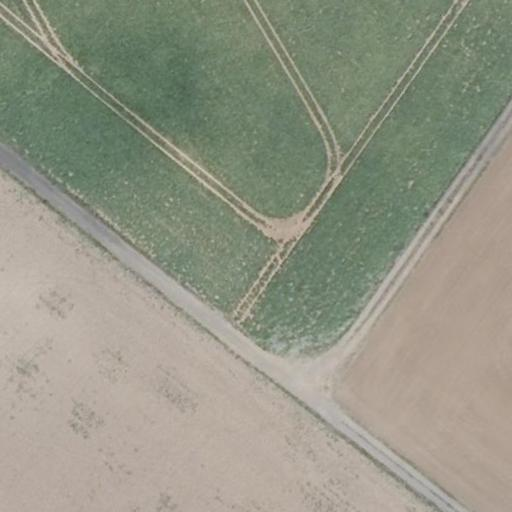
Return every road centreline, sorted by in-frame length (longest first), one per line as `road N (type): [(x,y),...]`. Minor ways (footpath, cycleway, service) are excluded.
road 1 (track): [(457,511),(0,139)]
road 2 (track): [(511,114),(311,398)]
